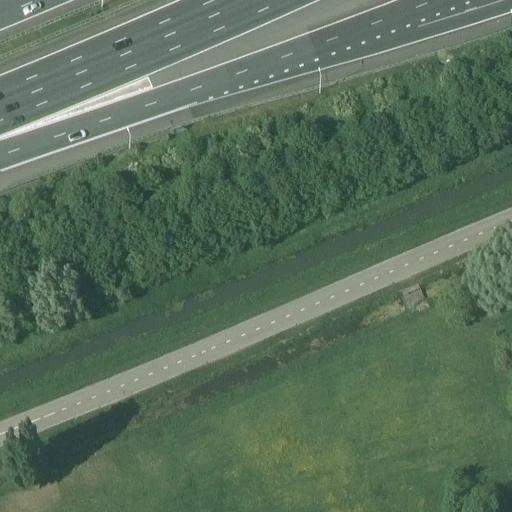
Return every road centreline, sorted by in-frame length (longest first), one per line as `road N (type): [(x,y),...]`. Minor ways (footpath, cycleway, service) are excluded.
road 1 (unclassified): [(0,433),(511,220)]
road 2 (motorway): [(0,127),(204,82),(436,0)]
road 3 (motorway): [(0,115),(255,0)]
